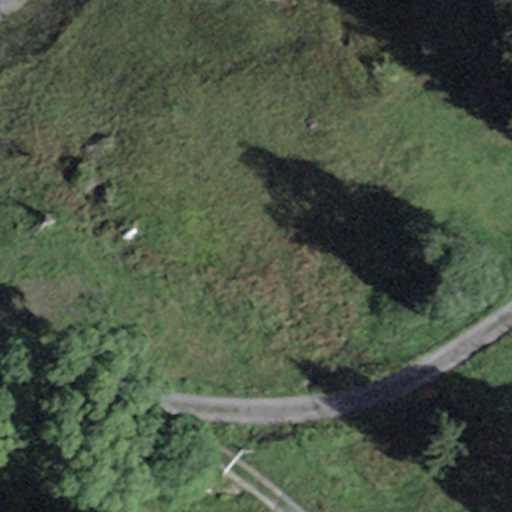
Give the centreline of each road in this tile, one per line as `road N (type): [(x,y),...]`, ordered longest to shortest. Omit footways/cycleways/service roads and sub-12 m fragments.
road 1 (track): [(511,317),(417,375),(330,411),(228,408),(0,377)]
road 2 (track): [(167,401),(300,511)]
